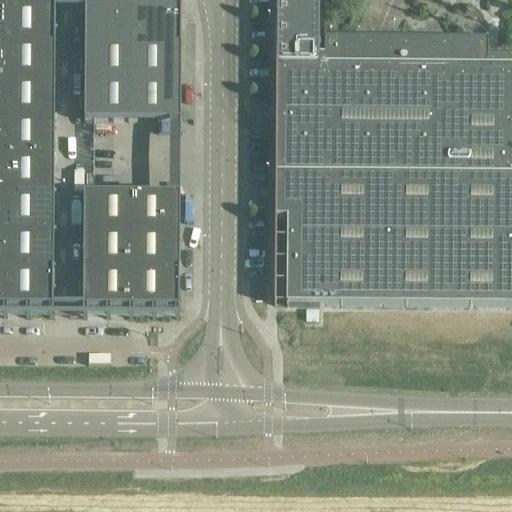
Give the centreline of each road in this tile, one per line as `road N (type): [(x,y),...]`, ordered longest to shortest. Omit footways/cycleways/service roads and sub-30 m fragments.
road 1 (unclassified): [(223,410),(228,0)]
road 2 (unknown): [(74,0),(75,354)]
road 3 (secondary): [(511,416),(223,410)]
road 4 (secondary): [(223,410),(0,410)]
road 5 (residential): [(170,355),(0,354)]
